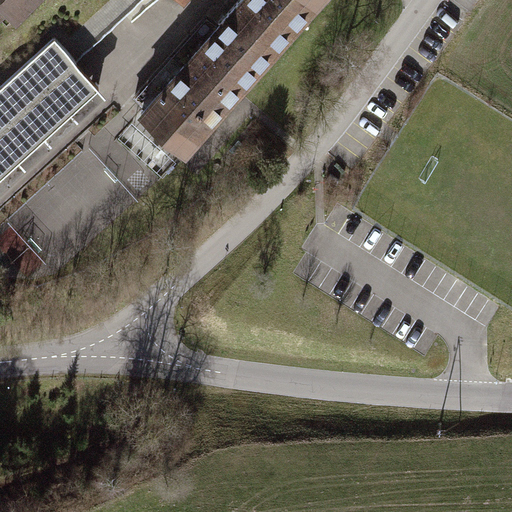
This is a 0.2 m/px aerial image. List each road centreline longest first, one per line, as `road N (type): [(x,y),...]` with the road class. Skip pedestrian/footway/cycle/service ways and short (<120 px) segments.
road 1 (residential): [(425,0),(317,147),(148,311),(122,347)]
road 2 (unclassified): [(511,399),(272,379),(122,347)]
road 3 (residential): [(122,347),(0,362)]
